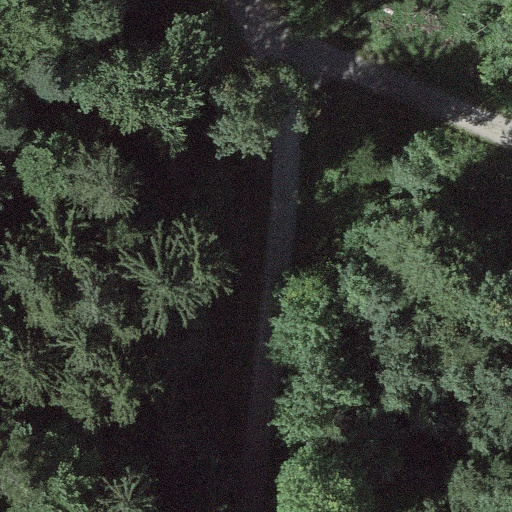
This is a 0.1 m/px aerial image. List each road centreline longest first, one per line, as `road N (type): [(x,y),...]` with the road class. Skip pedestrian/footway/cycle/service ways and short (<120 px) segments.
road 1 (track): [(241,0),(285,82),(284,246),(247,511)]
road 2 (track): [(511,128),(257,19)]
